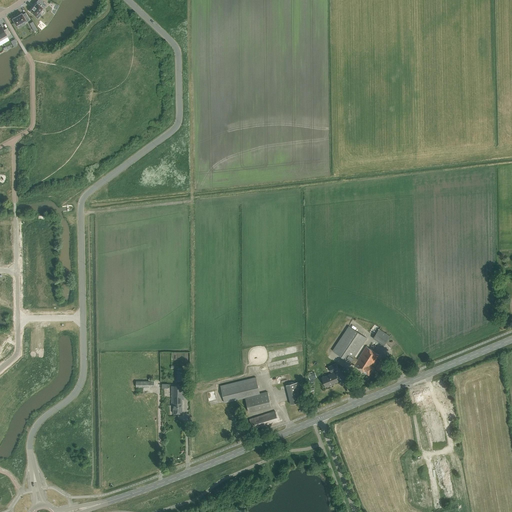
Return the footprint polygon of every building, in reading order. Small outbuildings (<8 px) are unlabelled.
[(32,8),(30,11),(33,14),(33,15),(38,18),(41,14),(38,13),(42,8),(43,9),(46,5),(40,0),(38,0),(36,3),(34,6),(32,8)] [(22,13),(12,19),(16,25),(24,21),(25,22),(30,20),(26,13),(22,14),(22,13)] [(0,25),(0,36),(2,40),(11,35),(7,28),(4,30),(1,25),(0,26),(0,25)] [(367,338),(349,326),(332,350),(369,375),(373,367),(371,366),(379,355),(366,346),(357,359),(354,357),(367,338)] [(390,336),(379,329),(374,336),(385,343),(390,336)] [(37,349),(37,357),(49,356),(49,349),(46,349),(46,346),(43,346),(43,349),(37,349)] [(266,348),(252,351),(254,361),(265,359),(265,356),(267,356),(266,348)] [(386,363),(381,359),(375,368),(380,372),(386,363)] [(339,370),(336,363),(329,366),(331,372),(339,370)] [(23,370),(18,374),(27,386),(35,380),(28,372),(26,373),(23,370)] [(337,377),(335,372),(322,378),(325,386),(338,381),(336,377),(337,377)] [(17,374),(11,378),(14,382),(12,384),(19,392),(27,386),(18,374),(17,374)] [(260,394),(255,377),(220,386),(224,403),(244,398),(248,413),(271,408),(267,392),(260,394)] [(443,380),(433,382),(438,400),(447,398),(443,380)] [(302,402),(298,382),(286,385),(291,404),(302,402)] [(4,386),(1,390),(2,390),(1,391),(6,396),(3,399),(5,402),(14,393),(6,386),(5,387),(4,386)] [(184,399),(184,386),(172,386),(172,403),(173,403),(173,413),(182,413),(182,399),(184,399)] [(430,388),(414,394),(415,398),(431,392),(430,388)] [(442,400),(447,420),(457,418),(452,398),(442,400)] [(430,413),(436,412),(434,403),(423,407),(430,431),(438,429),(437,426),(432,427),(431,426),(434,425),(430,413)] [(278,421),(275,411),(249,419),(252,428),(261,425),(262,426),(278,421)] [(450,445),(445,430),(443,431),(443,433),(444,436),(441,437),(442,440),(446,439),(448,445),(450,445)]
